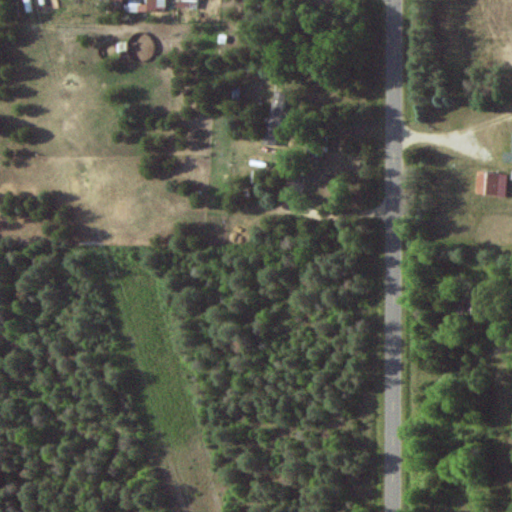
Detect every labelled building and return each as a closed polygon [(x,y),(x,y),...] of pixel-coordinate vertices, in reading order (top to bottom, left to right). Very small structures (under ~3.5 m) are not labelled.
[(166,6),(165,0),(129,0),(129,12),(158,11),(158,6),(166,6)] [(289,94),(276,90),(263,141),(276,145),(289,94)] [(320,157),(320,140),(308,140),(308,157),(320,157)] [(511,151),(503,151),(503,161),(511,161),(511,151)] [(506,195),(507,173),(477,171),(476,194),(506,195)]
